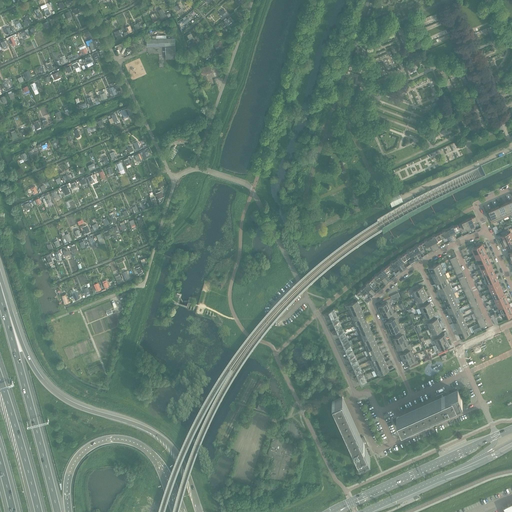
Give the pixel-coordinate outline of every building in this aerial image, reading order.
[(47,7),(48,9),(45,10),(47,16),(51,14),(47,3),(41,6),(42,9),(47,7)] [(187,16),(181,21),(184,25),(190,20),(187,16)] [(146,40),(146,48),(165,47),(166,60),(176,60),(175,39),(146,40)] [(216,50),(222,48),(220,41),(214,43),(216,50)] [(199,69),(202,77),(211,73),(209,68),(210,67),(209,66),(199,69)] [(61,110),(55,112),(58,120),(64,118),(61,110)] [(115,121),(117,124),(120,123),(116,113),(111,115),(114,121),(115,121)] [(132,166),(131,163),(133,163),(130,157),(124,159),(127,168),(132,166)] [(87,177),(90,183),(98,180),(95,173),(87,177)] [(36,186),(28,189),(31,196),(39,193),(36,186)] [(162,190),(156,193),(158,199),(164,196),(162,190)] [(404,193),(389,200),(392,206),(407,199),(404,193)] [(503,204),(509,216),(511,214),(511,209),(508,202),(503,204)] [(503,204),(498,206),(504,218),(509,216),(503,204)] [(493,208),(499,220),(504,218),(498,206),(493,208)] [(499,220),(493,208),(488,211),(494,223),(499,220)] [(467,219),(473,232),(476,231),(474,226),(475,225),(475,223),(478,222),(476,216),(472,218),(472,217),(467,219)] [(473,232),(467,219),(462,222),(459,224),(461,229),(465,228),(465,229),(467,229),(470,234),(473,232)] [(88,224),(83,227),(86,234),(92,232),(88,224)] [(448,229),(454,241),(457,240),(454,233),(460,230),(458,224),(454,226),(453,225),(451,226),(451,227),(448,229)] [(443,231),(440,233),(442,238),(448,235),(451,243),(454,241),(448,229),(445,230),(445,229),(442,230),(443,231)] [(501,239),(502,241),(511,237),(511,235),(510,232),(509,233),(508,230),(501,233),(502,235),(501,236),(502,239),(501,239)] [(66,243),(72,240),(69,233),(63,235),(66,243)] [(433,236),(430,238),(436,250),(439,248),(436,241),(442,238),(440,233),(439,233),(435,235),(435,234),(432,235),(433,236)] [(508,247),(508,249),(511,247),(511,237),(502,241),(505,248),(508,247)] [(421,243),(424,248),(430,244),(433,251),(436,250),(430,238),(427,239),(427,238),(424,240),(424,241),(421,243)] [(415,246),(412,248),(420,260),(422,258),(418,251),(424,248),(421,243),(418,245),(417,244),(414,245),(415,246)] [(472,249),(474,254),(484,249),(483,247),(482,244),(480,245),(476,247),(472,249)] [(404,253),(407,258),(413,255),(417,261),(420,260),(412,248),(410,250),(409,249),(407,250),(407,251),(404,253)] [(474,254),(477,258),(487,254),(484,249),(474,254)] [(395,259),(404,271),(406,269),(402,262),(407,258),(404,253),(400,256),(400,255),(397,257),(398,258),(395,259)] [(477,258),(479,263),(489,259),(487,254),(477,258)] [(387,265),(391,270),(396,266),(401,273),(404,271),(395,259),(393,261),(392,260),(390,262),(390,263),(387,265)] [(489,259),(479,263),(481,268),(491,264),(489,259)] [(429,268),(431,273),(443,268),(441,263),(429,268)] [(481,268),(483,273),(493,269),(491,265),(492,265),(491,264),(481,268)] [(382,270),(379,272),(388,283),(391,280),(386,274),(391,270),(387,265),(384,268),(383,267),(381,269),(382,270)] [(443,268),(431,273),(434,278),(445,273),(443,274),(441,269),(443,268)] [(483,273),(486,278),(495,274),(493,269),(483,273)] [(375,276),(372,279),(376,283),(381,279),(386,285),(388,283),(379,272),(377,274),(376,273),(374,275),(375,276)] [(434,278),(436,283),(448,278),(445,273),(434,278)] [(486,278),(488,283),(497,279),(495,274),(486,278)] [(436,283),(438,288),(450,283),(448,284),(446,279),(448,278),(436,283)] [(364,285),(374,295),(376,293),(371,288),(376,283),(372,279),(369,281),(368,281),(366,283),(364,285)] [(488,283),(490,288),(500,284),(497,279),(488,283)] [(450,283),(438,288),(440,293),(452,288),(450,283)] [(500,284),(490,288),(492,293),(502,289),(500,284)] [(374,295),(364,285),(362,288),(361,287),(359,289),(360,290),(357,293),(361,297),(366,292),(371,298),(374,295)] [(412,292),(414,297),(425,292),(423,286),(420,288),(419,285),(409,289),(410,293),(412,292)] [(454,293),(452,288),(440,293),(443,298),(454,293)] [(492,293),(495,298),(505,293),(504,293),(502,289),(492,293)] [(428,297),(425,292),(414,297),(416,302),(415,303),(416,306),(426,301),(425,299),(428,297)] [(456,298),(454,293),(443,298),(445,303),(456,298)] [(507,298),(505,293),(495,298),(497,303),(507,298)] [(379,306),(381,312),(392,307),(390,302),(392,301),(390,298),(380,302),(382,305),(379,306)] [(456,298),(445,303),(447,308),(457,303),(455,299),(457,298),(456,298)] [(507,298),(497,303),(499,308),(509,303),(507,298)] [(348,305),(350,310),(360,306),(358,301),(348,305)] [(426,301),(416,306),(418,309),(419,308),(421,313),(433,308),(430,302),(427,304),(426,301)] [(123,303),(115,306),(117,311),(125,308),(123,303)] [(447,308),(449,313),(459,308),(457,303),(447,308)] [(509,303),(499,308),(501,313),(511,308),(509,303)] [(350,316),(362,311),(360,306),(350,310),(352,315),(350,316)] [(387,316),(388,318),(397,314),(396,311),(394,312),(392,307),(381,312),(384,317),(387,316)] [(433,308),(421,313),(424,318),(422,319),(423,322),(433,317),(432,315),(435,313),(433,308)] [(461,313),(459,308),(449,313),(452,318),(461,313)] [(511,315),(511,309),(511,308),(501,313),(504,319),(511,315)] [(329,311),(332,318),(337,316),(334,309),(329,311)] [(362,311),(350,316),(353,321),(364,316),(362,311)] [(452,318),(454,323),(464,318),(461,313),(452,318)] [(399,317),(397,314),(388,318),(389,321),(386,322),(388,328),(399,323),(397,318),(399,317)] [(353,321),(355,326),(366,321),(364,316),(353,321)] [(426,324),(429,329),(440,324),(437,319),(434,320),(433,317),(423,322),(425,325),(426,324)] [(464,318),(454,323),(456,328),(466,323),(464,318)] [(369,326),(366,321),(355,326),(357,331),(369,326)] [(394,332),(395,335),(405,330),(403,327),(402,328),(399,323),(388,328),(391,333),(394,332)] [(456,328),(458,332),(470,327),(468,328),(466,323),(456,328)] [(440,324),(429,329),(431,334),(429,335),(431,338),(440,333),(439,331),(442,329),(440,324)] [(371,331),(369,326),(357,331),(359,336),(371,331)] [(470,327),(458,332),(461,338),(465,336),(465,337),(468,335),(468,334),(472,332),(470,327)] [(405,330),(395,335),(396,337),(393,339),(396,344),(407,339),(405,334),(406,333),(405,330)] [(373,335),(371,331),(359,336),(362,341),(373,335)] [(434,340),(436,345),(447,340),(445,335),(442,336),(440,333),(431,338),(432,341),(434,340)] [(362,341),(364,346),(375,340),(373,335),(362,341)] [(407,339),(396,344),(398,349),(401,348),(402,351),(412,346),(411,343),(409,344),(407,339)] [(375,340),(364,346),(366,351),(378,345),(375,340)] [(447,340),(436,345),(438,350),(436,351),(438,354),(448,350),(447,347),(450,345),(447,340)] [(380,350),(378,345),(366,351),(368,355),(380,350)] [(412,346),(402,351),(403,353),(400,355),(403,360),(414,355),(412,350),(413,349),(412,346)] [(368,355),(370,360),(382,355),(380,350),(368,355)] [(370,360),(373,365),(384,360),(382,355),(370,360)] [(414,355),(403,360),(405,365),(408,364),(410,367),(419,362),(418,359),(416,360),(414,355)] [(384,360),(373,365),(375,370),(387,365),(384,360)] [(387,365),(375,370),(377,370),(379,375),(382,373),(382,374),(385,373),(385,372),(389,370),(387,365)] [(364,375),(359,378),(362,385),(367,382),(364,375)] [(396,418),(401,429),(463,401),(458,390),(447,395),(446,392),(436,396),(437,400),(396,418)] [(357,456),(360,463),(370,458),(366,448),(369,446),(364,436),(361,438),(343,396),(332,401),(350,443),(349,443),(353,454),(354,453),(356,457),(357,456)] [(257,409),(268,413),(270,407),(259,403),(257,409)] [(511,511),(511,502),(508,505),(504,507),(503,507),(505,511),(511,511)]
